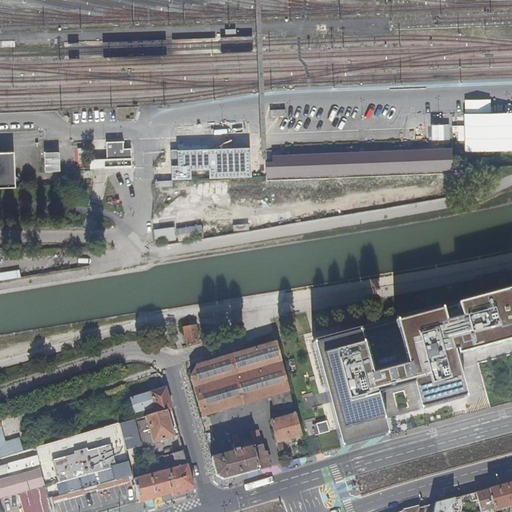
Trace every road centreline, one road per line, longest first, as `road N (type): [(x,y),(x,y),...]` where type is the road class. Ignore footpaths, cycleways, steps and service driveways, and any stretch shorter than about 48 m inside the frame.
road 1 (unclassified): [(0,397),(117,356),(161,358),(175,371),(214,510)]
road 2 (primary): [(511,421),(297,483)]
road 3 (primary): [(345,511),(511,462)]
